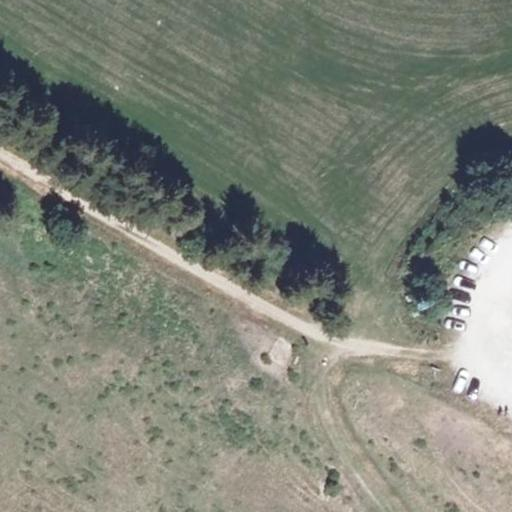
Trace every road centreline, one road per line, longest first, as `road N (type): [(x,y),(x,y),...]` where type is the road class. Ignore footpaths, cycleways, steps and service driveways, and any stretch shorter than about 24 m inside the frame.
road 1 (track): [(0,160),(274,315),(347,343)]
road 2 (track): [(347,343),(317,377),(316,400),(384,511)]
road 3 (track): [(511,384),(459,359),(347,343)]
